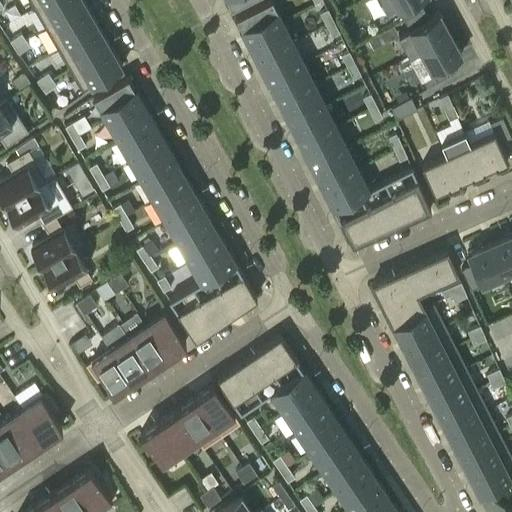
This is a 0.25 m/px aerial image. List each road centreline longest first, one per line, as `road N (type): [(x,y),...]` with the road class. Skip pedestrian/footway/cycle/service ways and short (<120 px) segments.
road 1 (residential): [(113,0),(292,303)]
road 2 (residential): [(340,279),(193,0)]
road 3 (residential): [(449,511),(451,494),(340,279)]
road 4 (residential): [(292,303),(422,511)]
road 5 (residential): [(292,303),(100,427)]
road 6 (residential): [(0,241),(100,427)]
road 7 (residential): [(340,279),(511,200)]
road 8 (residential): [(0,301),(66,395),(100,427)]
road 9 (residential): [(100,427),(0,497)]
